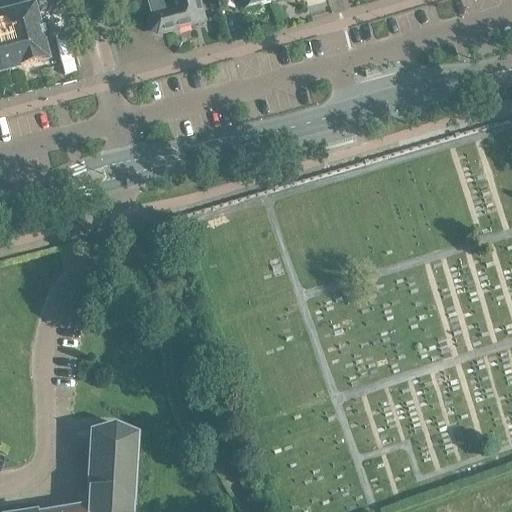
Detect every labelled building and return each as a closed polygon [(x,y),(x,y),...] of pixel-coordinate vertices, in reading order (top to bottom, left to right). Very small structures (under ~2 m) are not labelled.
[(171,0),(157,0),(148,3),(152,17),(149,22),(151,32),(157,35),(180,29),(171,0)] [(171,0),(180,29),(203,22),(196,0),(171,0)] [(238,0),(242,11),(273,3),(273,1),(272,0),(238,0)] [(0,73),(47,60),(42,41),(46,40),(42,25),(38,26),(33,6),(0,15),(0,73)] [(131,511),(131,510),(133,510),(137,436),(114,427),(90,434),(86,492),(94,493),(93,510),(80,511),(131,511)]
